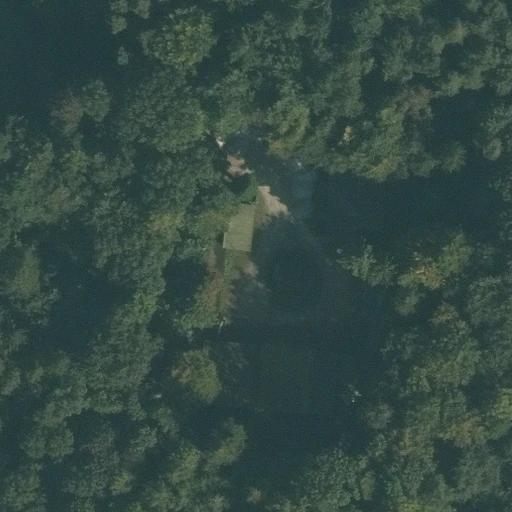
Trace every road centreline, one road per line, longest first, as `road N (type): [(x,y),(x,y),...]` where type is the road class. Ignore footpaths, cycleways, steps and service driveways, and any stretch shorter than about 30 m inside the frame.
road 1 (track): [(61,511),(96,406),(151,160)]
road 2 (track): [(151,0),(151,160)]
